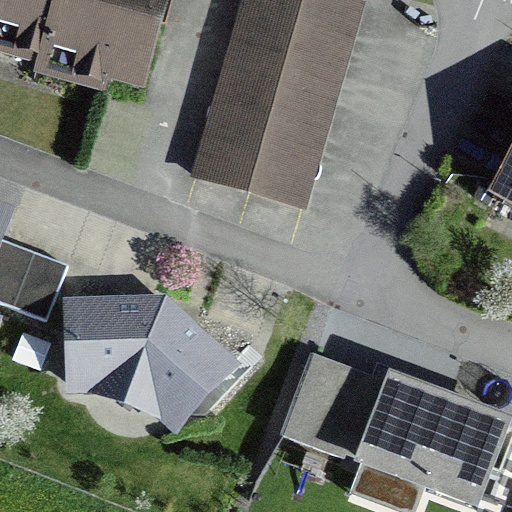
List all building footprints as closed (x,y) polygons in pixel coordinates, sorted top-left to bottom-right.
[(0,0),(0,33),(17,38),(12,57),(41,66),(43,58),(75,67),(70,83),(100,92),(103,79),(133,88),(158,0),(0,0)] [(298,210),(356,9),(323,0),(242,0),(191,180),(298,210)] [(511,167),(498,193),(511,200),(511,167)] [(42,325),(64,270),(49,264),(30,257),(17,252),(0,245),(0,309),(9,313),(42,325)] [(128,389),(172,429),(225,373),(158,311),(67,313),(69,391),(128,389)] [(343,456),(371,388),(315,365),(287,433),(343,456)] [(471,504),(501,425),(417,393),(393,384),(363,463),(471,504)]
